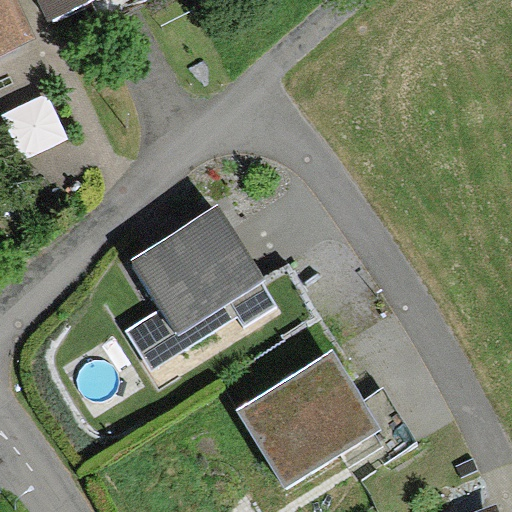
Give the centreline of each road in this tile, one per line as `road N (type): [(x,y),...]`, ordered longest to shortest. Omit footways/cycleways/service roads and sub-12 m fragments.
road 1 (residential): [(0,319),(255,93)]
road 2 (track): [(255,93),(349,0)]
